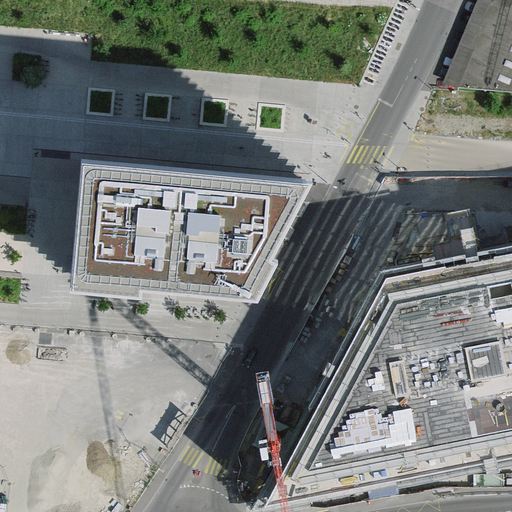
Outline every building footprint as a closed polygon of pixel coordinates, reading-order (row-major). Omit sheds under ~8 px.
[(511,0),(475,0),(439,87),(511,94),(511,0)] [(308,181),(84,161),(73,283),(138,289),(139,281),(256,293),(275,259),(269,255),(282,230),(299,200),(308,181)] [(511,250),(484,256),(475,214),(469,189),(429,189),(416,214),(394,261),(396,273),(386,275),(264,502),(511,453),(511,250)] [(148,432),(167,443),(181,420),(162,409),(148,432)] [(124,452),(109,481),(136,494),(150,465),(124,452)]
